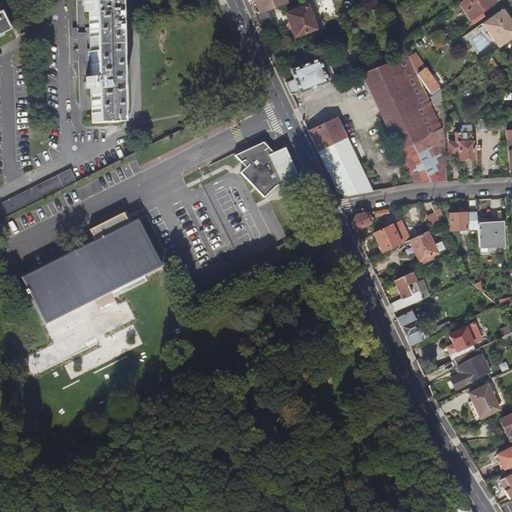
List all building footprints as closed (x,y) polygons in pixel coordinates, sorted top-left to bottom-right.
[(117,0),(82,0),(83,11),(89,11),(91,76),(85,76),(85,88),(91,88),(92,122),(121,121),(117,0)] [(283,4),(281,0),(248,0),(254,15),(271,9),(283,4)] [(316,0),(318,9),(333,6),(331,0),(316,0)] [(482,11),(495,2),(493,0),(463,0),(459,3),(470,20),(482,11)] [(315,28),(306,5),(285,13),(294,36),(315,28)] [(271,20),(271,18),(274,17),(271,9),(254,15),(259,26),(271,20)] [(511,30),(511,28),(511,27),(511,24),(502,10),(482,24),(499,49),(511,39),(511,30)] [(473,24),(485,15),(482,11),(470,20),(473,24)] [(0,39),(9,35),(0,15),(0,39)] [(475,54),(490,46),(479,25),(464,34),(475,54)] [(450,48),(453,56),(460,53),(458,46),(450,48)] [(334,79),(326,57),(318,60),(317,59),(307,63),(306,59),(297,63),(298,66),(290,70),(283,52),(274,57),(291,93),(298,91),(300,95),(327,85),(326,82),(334,79)] [(418,68),(411,54),(407,57),(414,71),(418,68)] [(442,128),(427,98),(414,71),(407,57),(406,55),(362,75),(414,184),(422,183),(447,182),(443,128),(442,128)] [(493,60),(486,65),(491,73),(499,68),(493,60)] [(438,88),(424,68),(416,74),(430,94),(438,88)] [(441,88),(447,84),(444,80),(438,84),(441,88)] [(441,106),(440,89),(429,97),(434,107),(441,106)] [(506,129),(504,114),(485,115),(487,130),(506,129)] [(370,192),(336,118),(307,131),(336,193),(347,196),(370,192)] [(472,159),(471,133),(459,134),(455,134),(456,142),(448,143),(449,153),(458,152),(458,160),(472,159)] [(297,176),(283,146),(272,152),(265,139),(232,155),(244,167),(239,173),(264,197),(271,188),(274,185),(278,183),(280,182),(281,183),(297,176)] [(68,169),(0,202),(0,218),(74,182),(68,169)] [(28,292),(44,325),(94,301),(94,303),(110,296),(112,296),(144,281),(143,277),(160,269),(135,219),(128,223),(122,212),(88,229),(94,239),(20,277),(26,288),(23,290),(25,294),(28,292)] [(427,217),(433,229),(441,225),(435,212),(427,217)] [(369,224),(363,213),(355,215),(351,223),(352,225),(355,231),(369,224)] [(477,225),(476,213),(449,215),(450,232),(477,230),(477,225)] [(504,246),(502,223),(477,225),(477,230),(479,248),(504,246)] [(408,240),(400,224),(392,229),(390,225),(373,234),(382,253),(403,243),(408,240)] [(448,248),(444,241),(433,246),(427,232),(408,240),(403,243),(410,256),(415,254),(419,263),(420,263),(421,265),(433,259),(432,256),(448,248)] [(288,242),(184,294),(190,306),(266,268),(271,277),(299,263),(288,242)] [(430,297),(427,289),(420,292),(416,283),(411,273),(394,281),(402,299),(390,305),(394,313),(430,297)] [(427,289),(422,279),(416,283),(420,292),(427,289)] [(427,332),(420,319),(430,315),(428,310),(418,314),(415,308),(396,318),(410,348),(456,325),(453,320),(427,332)] [(476,352),(472,344),(481,341),(473,324),(448,336),(453,345),(456,352),(449,355),(447,356),(451,364),(452,363),(476,352)] [(504,339),(511,335),(511,331),(511,330),(501,334),(504,339)] [(456,352),(453,345),(446,349),(449,355),(456,352)] [(488,376),(477,352),(476,352),(452,363),(459,377),(448,382),(453,393),(488,376)] [(500,409),(489,386),(470,394),(474,403),(476,402),(483,418),(500,409)] [(511,415),(501,421),(511,443),(511,442),(511,415)] [(511,447),(496,455),(503,469),(507,467),(510,472),(511,470),(511,447)] [(511,473),(498,482),(509,500),(511,497),(511,473)]
